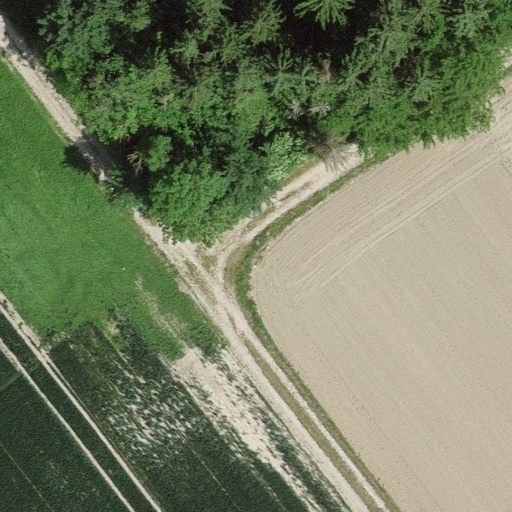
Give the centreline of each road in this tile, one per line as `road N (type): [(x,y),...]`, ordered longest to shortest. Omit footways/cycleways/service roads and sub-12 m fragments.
road 1 (track): [(374,511),(188,269),(511,46)]
road 2 (track): [(0,29),(188,269)]
